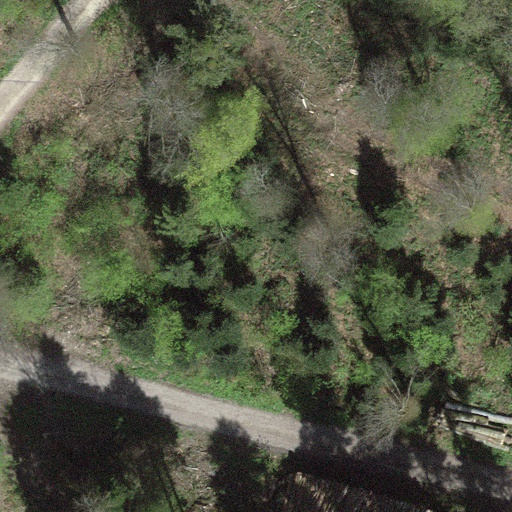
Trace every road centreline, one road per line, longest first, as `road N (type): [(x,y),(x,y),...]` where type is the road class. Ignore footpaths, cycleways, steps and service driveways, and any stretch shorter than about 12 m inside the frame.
road 1 (track): [(0,357),(511,484)]
road 2 (track): [(0,114),(95,0)]
road 3 (track): [(0,412),(68,511)]
